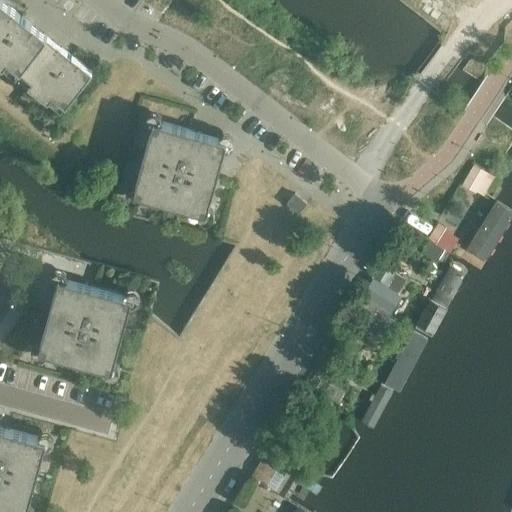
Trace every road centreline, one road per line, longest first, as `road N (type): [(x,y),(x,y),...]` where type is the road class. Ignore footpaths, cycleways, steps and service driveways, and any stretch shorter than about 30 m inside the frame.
road 1 (unclassified): [(192,511),(374,196)]
road 2 (unclassified): [(374,196),(358,175),(195,53),(99,0)]
road 3 (residential): [(374,196),(399,193),(439,162),(511,61)]
road 4 (residential): [(124,429),(0,398)]
